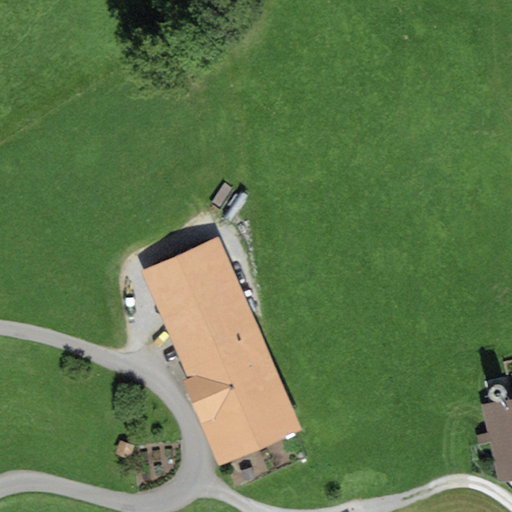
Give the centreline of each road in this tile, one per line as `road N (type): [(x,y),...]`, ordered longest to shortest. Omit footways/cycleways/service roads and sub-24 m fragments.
road 1 (unclassified): [(0,495),(30,487),(158,511),(191,485),(197,456),(186,418),(149,378),(46,337),(0,332)]
road 2 (track): [(511,509),(454,481),(408,511)]
